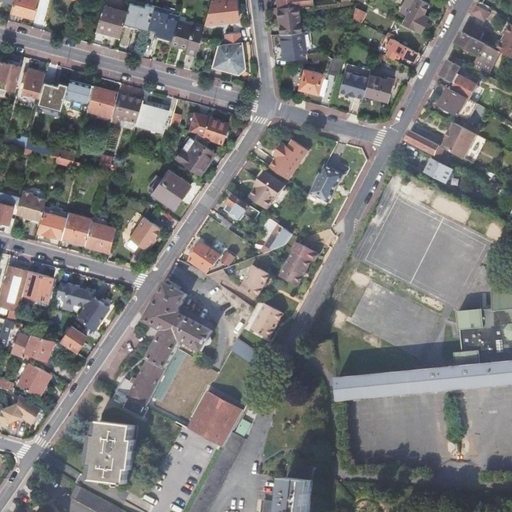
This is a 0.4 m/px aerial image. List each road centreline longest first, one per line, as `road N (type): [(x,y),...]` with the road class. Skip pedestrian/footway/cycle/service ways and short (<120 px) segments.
road 1 (unclassified): [(0,34),(266,109)]
road 2 (unclassified): [(34,452),(104,359),(150,280)]
road 3 (unclassified): [(150,280),(266,109)]
road 4 (residential): [(244,511),(250,464),(291,352)]
road 5 (unclassified): [(0,240),(150,280)]
road 6 (unclassified): [(464,5),(391,140)]
road 7 (unclassified): [(266,109),(391,140)]
